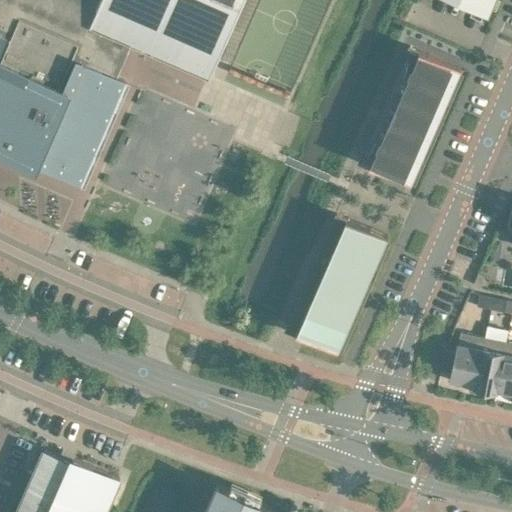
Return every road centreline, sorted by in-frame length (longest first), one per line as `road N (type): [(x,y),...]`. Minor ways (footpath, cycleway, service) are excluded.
road 1 (unclassified): [(366,428),(478,167)]
road 2 (tertiary): [(366,428),(173,385)]
road 3 (tertiary): [(173,385),(262,431),(348,462)]
road 4 (tertiary): [(0,313),(173,385)]
road 5 (tertiary): [(348,462),(511,504)]
road 6 (tertiary): [(511,456),(366,428)]
